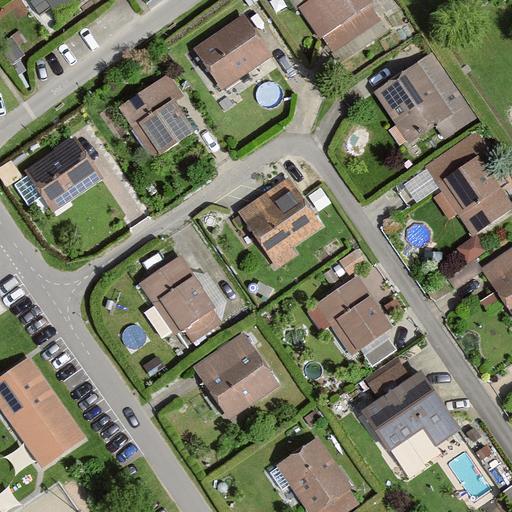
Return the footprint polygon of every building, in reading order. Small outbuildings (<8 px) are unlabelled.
[(37,0),(51,19),(76,0),(37,0)] [(369,0),(292,0),(327,48),(378,12),(369,0)] [(243,14),(192,48),(220,89),(271,54),(243,14)] [(415,59),(368,89),(401,141),(448,111),(415,59)] [(165,73),(115,107),(149,155),(187,129),(169,105),(181,97),(165,73)] [(473,131),(421,166),(456,217),(464,212),(475,229),(508,206),(473,156),(485,148),(473,131)] [(70,136),(20,170),(49,213),(100,179),(70,136)] [(284,178),(233,214),(269,263),(319,227),(284,178)] [(511,245),(476,270),(511,322),(511,321),(511,245)] [(174,258),(136,284),(171,334),(209,308),(174,258)] [(350,278),(313,305),(349,354),(386,327),(350,278)] [(238,334),(189,367),(224,419),(273,387),(238,334)] [(23,358),(0,374),(0,415),(38,469),(81,439),(23,358)] [(415,371),(356,412),(394,465),(452,424),(415,371)] [(312,441),(273,468),(304,511),(340,511),(355,501),(312,441)]
